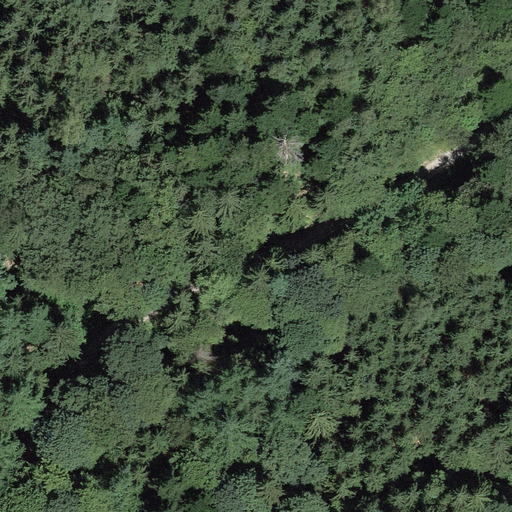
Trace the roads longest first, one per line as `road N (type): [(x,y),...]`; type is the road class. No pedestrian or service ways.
road 1 (track): [(511,117),(401,186),(138,313),(95,343),(59,388),(0,508)]
road 2 (track): [(384,511),(453,485),(511,490)]
